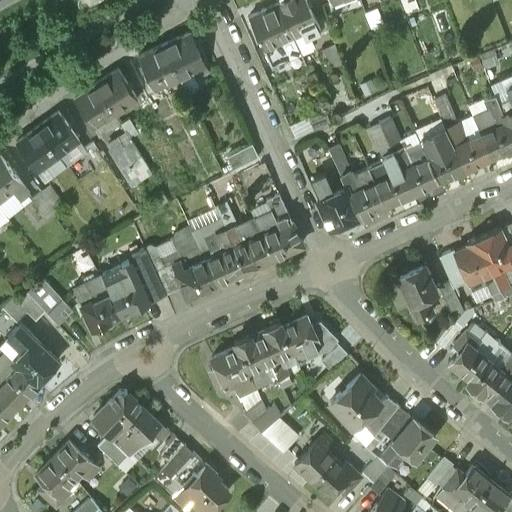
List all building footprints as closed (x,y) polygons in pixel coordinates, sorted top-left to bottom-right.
[(305,0),(279,0),(281,3),(277,5),(292,37),(302,32),(305,38),(320,31),(305,0)] [(277,5),(249,17),(272,66),(288,59),(280,42),(292,37),(277,5)] [(190,34),(164,46),(179,78),(192,73),(195,77),(207,72),(190,34)] [(164,46),(139,58),(154,90),(179,78),(164,46)] [(491,54),(481,58),(485,66),(495,62),(491,54)] [(136,101),(117,71),(97,84),(116,114),(136,101)] [(116,114),(97,84),(75,97),(94,127),(116,114)] [(511,100),(506,88),(495,93),(498,101),(499,101),(508,120),(511,130),(511,100)] [(498,101),(487,105),(488,106),(494,121),(496,120),(498,125),(508,120),(499,101),(498,101)] [(494,121),(488,106),(472,113),(481,133),(481,132),(491,155),(503,149),(504,151),(511,146),(511,130),(508,120),(498,125),(496,120),(494,121)] [(463,135),(451,110),(441,114),(446,125),(446,126),(454,145),(455,144),(463,141),(461,136),(463,135)] [(79,140),(58,111),(37,125),(58,154),(79,140)] [(58,154),(37,125),(16,140),(37,169),(58,154)] [(446,126),(420,138),(428,156),(438,179),(465,167),(455,144),(454,145),(446,126)] [(463,141),(455,144),(465,167),(491,155),(481,132),(481,133),(463,141)] [(410,160),(399,136),(389,141),(393,150),(402,169),(410,164),(408,160),(410,160)] [(132,143),(125,148),(122,143),(121,144),(117,138),(108,144),(111,150),(109,151),(130,185),(152,171),(131,138),(129,139),(132,143)] [(104,159),(93,142),(83,148),(95,165),(104,159)] [(350,169),(339,142),(329,147),(341,174),(340,174),(345,184),(349,193),(357,189),(355,184),(357,183),(351,169),(350,169)] [(252,143),(228,155),(235,168),(259,156),(252,143)] [(393,150),(383,155),(384,158),(389,169),(391,168),(393,172),(402,169),(393,150)] [(29,192),(0,154),(0,199),(12,190),(19,200),(29,192)] [(410,164),(402,169),(411,191),(438,179),(428,156),(410,164)] [(389,169),(384,158),(368,165),(375,181),(385,203),(411,191),(402,169),(393,172),(391,168),(389,169)] [(332,190),(324,171),(313,176),(321,195),(317,197),(330,226),(344,220),(345,223),(359,216),(349,193),(345,184),(332,190)] [(357,189),(349,193),(359,216),(374,210),(373,208),(385,203),(375,181),(357,189)] [(279,192),(266,198),(271,209),(255,216),(273,256),(301,243),(279,192)] [(135,206),(126,212),(132,221),(142,215),(135,206)] [(255,216),(238,224),(237,223),(227,228),(234,245),(244,269),(273,256),(255,216)] [(223,219),(207,227),(211,235),(214,233),(220,246),(223,245),(225,249),(234,245),(227,228),(223,219)] [(498,227),(476,237),(491,269),(498,266),(511,259),(511,245),(511,243),(506,245),(498,227)] [(476,237),(467,242),(467,243),(455,249),(454,250),(467,280),(470,287),(485,280),(490,290),(499,286),(498,286),(491,269),(476,237)] [(225,249),(205,258),(215,280),(216,279),(228,274),(229,275),(244,269),(234,245),(225,249)] [(148,254),(144,247),(133,252),(135,257),(130,260),(147,299),(164,292),(148,254)] [(467,280),(454,250),(455,249),(454,247),(438,254),(449,278),(452,287),(467,280)] [(171,264),(164,267),(156,250),(148,254),(164,292),(180,284),(171,264)] [(205,258),(183,268),(179,260),(171,264),(180,284),(185,295),(217,281),(216,279),(215,280),(205,258)] [(147,299),(130,260),(121,263),(121,264),(102,273),(119,312),(147,299)] [(423,263),(397,274),(417,318),(432,311),(425,296),(435,291),(423,263)] [(511,280),(506,283),(498,266),(491,269),(498,286),(499,286),(504,296),(511,292),(511,280)] [(100,272),(74,284),(92,324),(119,312),(102,273),(101,273),(100,272)] [(452,287),(449,278),(437,283),(452,317),(462,309),(452,287)] [(50,285),(35,299),(44,309),(43,309),(47,313),(62,298),(50,285)] [(18,300),(13,294),(2,304),(15,319),(26,309),(34,318),(43,309),(44,309),(35,299),(27,291),(18,300)] [(312,326),(306,314),(282,325),(281,325),(292,349),(309,341),(312,349),(327,343),(318,323),(312,326)] [(451,319),(435,339),(445,346),(461,326),(451,319)] [(57,356),(19,320),(6,334),(17,345),(19,343),(22,346),(12,357),(38,381),(48,371),(46,368),(57,356)] [(280,321),(264,328),(266,332),(259,335),(270,359),(279,355),(284,367),(297,361),(294,354),(292,349),(281,325),(282,325),(280,321)] [(484,333),(471,322),(465,330),(478,340),(484,333)] [(478,340),(465,330),(454,344),(459,348),(448,361),(469,378),(470,378),(498,343),(499,341),(486,330),(484,333),(478,340)] [(259,335),(252,339),(250,335),(234,342),(236,346),(237,345),(248,369),(255,385),(277,375),(270,359),(259,335)] [(336,343),(319,359),(327,368),(345,352),(336,343)] [(511,353),(498,343),(470,378),(469,378),(466,381),(480,392),(482,389),(488,393),(511,364),(511,353)] [(236,346),(212,357),(219,371),(213,374),(221,391),(234,384),(231,377),(248,369),(237,345),(236,346)] [(12,357),(3,348),(0,351),(0,385),(16,401),(25,392),(27,393),(38,381),(12,357)] [(303,350),(294,354),(297,361),(298,364),(307,360),(303,350)] [(284,367),(279,355),(270,359),(277,375),(283,387),(292,383),(284,367)] [(511,364),(488,393),(495,398),(492,402),(505,413),(508,409),(507,409),(511,402),(511,364)] [(359,373),(329,401),(352,426),(359,419),(379,400),(368,389),(369,384),(359,373)] [(0,417),(16,401),(0,385),(0,417)] [(119,389),(94,415),(124,445),(128,441),(122,435),(129,429),(124,423),(129,418),(119,408),(132,395),(126,389),(126,387),(120,387),(119,389)] [(159,422),(132,395),(119,408),(129,418),(124,423),(129,429),(122,435),(128,441),(124,445),(129,451),(159,422)] [(379,400),(359,419),(374,435),(380,427),(398,404),(385,395),(379,400)] [(273,403),(252,420),(260,431),(279,416),(281,414),(273,403)] [(398,404),(380,427),(391,436),(409,413),(398,404)] [(432,432),(411,415),(381,452),(389,458),(393,461),(397,456),(394,453),(400,446),(413,457),(432,432)] [(279,416),(260,431),(283,452),(299,434),(279,416)] [(321,431),(294,462),(311,477),(331,455),(324,450),(332,441),(321,431)] [(128,455),(107,436),(98,445),(118,465),(128,455)] [(174,436),(158,454),(166,462),(183,443),(174,436)] [(98,468),(68,439),(52,455),(74,476),(80,470),(88,478),(98,468)] [(166,462),(153,476),(164,486),(194,453),(183,443),(166,462)] [(413,457),(400,446),(394,453),(397,456),(393,461),(389,458),(385,464),(401,477),(413,463),(410,460),(413,457)] [(74,476),(52,455),(36,471),(45,481),(39,487),(54,503),(69,488),(65,485),(74,476)] [(340,463),(331,455),(311,477),(328,492),(342,477),(349,484),(358,475),(342,461),(340,463)] [(375,455),(362,471),(372,479),(382,468),(385,464),(375,455)] [(440,457),(424,475),(433,482),(448,464),(440,457)] [(206,463),(178,493),(198,511),(206,511),(228,490),(217,479),(217,474),(206,463)] [(455,469),(441,485),(457,499),(460,495),(468,503),(489,478),(472,464),(462,475),(455,469)] [(372,479),(368,485),(376,492),(390,474),(382,468),(372,479)] [(468,503),(460,511),(491,511),(507,494),(489,478),(468,503)] [(420,493),(407,484),(401,492),(414,502),(419,494),(420,493)] [(403,500),(386,487),(367,511),(405,511),(398,506),(403,500)] [(109,493),(97,503),(104,511),(116,501),(109,493)] [(414,502),(415,502),(407,511),(420,511),(428,501),(419,494),(414,502)] [(90,496),(71,511),(104,511),(97,503),(90,496)] [(511,511),(511,497),(498,511),(511,511)]
